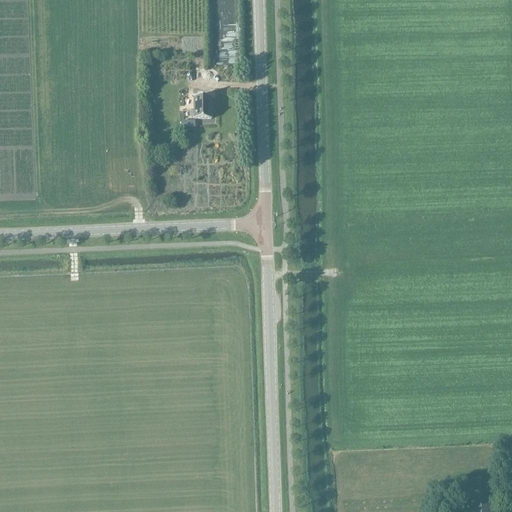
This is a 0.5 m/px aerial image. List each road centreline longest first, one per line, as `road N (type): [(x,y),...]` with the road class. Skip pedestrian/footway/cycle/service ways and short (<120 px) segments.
road 1 (unclassified): [(274,511),(266,223)]
road 2 (tertiary): [(0,235),(266,223)]
road 3 (tertiary): [(266,223),(259,0)]
